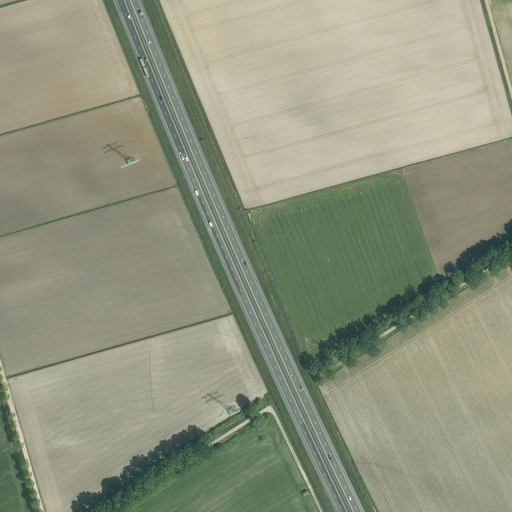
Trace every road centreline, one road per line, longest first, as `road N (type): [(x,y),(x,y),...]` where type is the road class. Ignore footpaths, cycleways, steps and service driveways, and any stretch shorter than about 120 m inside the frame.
road 1 (motorway): [(121,0),(343,511)]
road 2 (motorway): [(357,511),(207,180),(136,0)]
road 3 (track): [(110,511),(268,408),(321,511)]
road 4 (unclassified): [(322,371),(511,249)]
road 5 (track): [(41,511),(0,365)]
